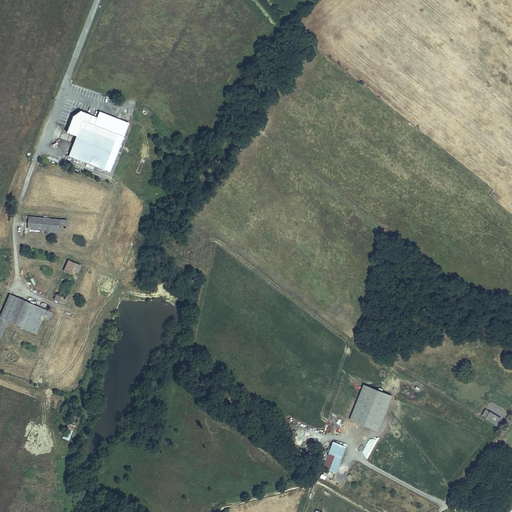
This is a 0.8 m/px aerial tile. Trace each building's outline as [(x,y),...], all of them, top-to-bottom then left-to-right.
[(91,110),(80,105),(72,110),(66,126),(76,130),(67,150),(103,164),(110,147),(116,149),(128,118),(99,106),(97,110),(94,120),(88,117),(91,110)] [(108,167),(116,149),(110,147),(103,164),(108,167)] [(60,215),(28,213),(27,225),(46,226),(46,230),(59,231),(60,215)] [(82,260),(69,255),(67,260),(75,263),(71,273),(76,275),(82,260)] [(75,263),(67,260),(57,289),(60,290),(58,294),(68,297),(76,275),(71,273),(75,263)] [(0,348),(9,326),(12,317),(22,294),(12,291),(0,322),(0,348)] [(22,294),(12,317),(26,322),(35,299),(22,294)] [(53,300),(64,305),(66,298),(56,294),(53,300)] [(35,299),(26,322),(41,328),(43,323),(32,317),(39,301),(35,299)] [(32,317),(43,323),(48,311),(55,314),(57,308),(39,301),(32,317)] [(394,393),(375,385),(361,420),(381,428),(394,393)] [(494,410),(490,407),(486,414),(490,416),(494,410)] [(505,416),(494,410),(490,416),(501,423),(505,416)] [(69,440),(74,426),(68,423),(62,438),(69,440)] [(352,446),(339,441),(329,467),(342,472),(352,446)]
